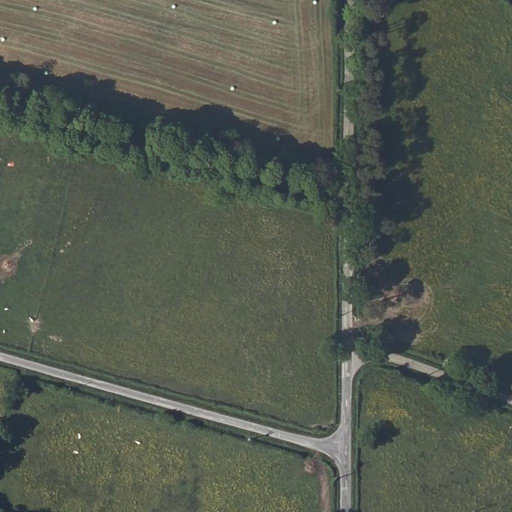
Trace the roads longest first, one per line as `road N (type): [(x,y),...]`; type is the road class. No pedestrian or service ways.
road 1 (track): [(346,197),(0,107)]
road 2 (unclassified): [(345,449),(0,357)]
road 3 (unclassified): [(349,346),(347,0)]
road 4 (unclassified): [(349,346),(511,402)]
